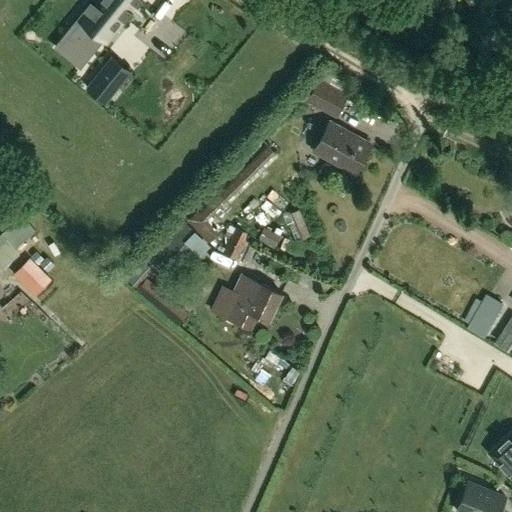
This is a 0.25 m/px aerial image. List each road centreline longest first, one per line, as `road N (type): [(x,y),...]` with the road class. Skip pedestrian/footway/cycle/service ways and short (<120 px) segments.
road 1 (residential): [(251,511),(416,134),(414,110)]
road 2 (residential): [(244,0),(395,90),(414,110)]
